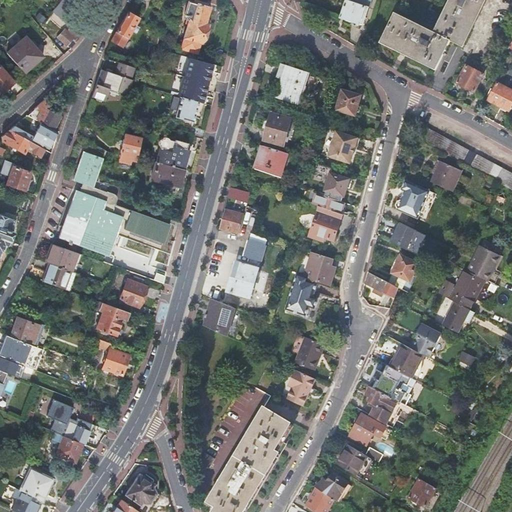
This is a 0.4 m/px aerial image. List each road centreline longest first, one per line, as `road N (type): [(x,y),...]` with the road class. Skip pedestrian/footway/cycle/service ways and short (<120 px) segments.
road 1 (residential): [(275,511),(326,426),(354,352),(352,288),(396,90)]
road 2 (secondary): [(151,402),(259,1)]
road 3 (residential): [(78,52),(80,98),(0,294)]
road 4 (residential): [(396,90),(259,1)]
road 5 (secondary): [(77,511),(151,402)]
road 6 (residential): [(396,90),(511,148)]
